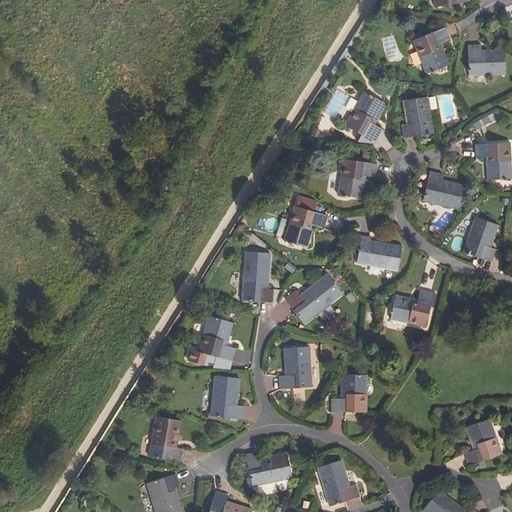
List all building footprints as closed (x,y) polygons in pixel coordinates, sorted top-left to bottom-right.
[(443,27),(411,40),(426,73),(449,63),(440,42),(449,38),(443,27)] [(483,43),(469,43),(470,76),(506,75),(506,50),(483,50),(483,43)] [(363,94),(346,125),(376,142),(383,131),(374,126),(385,106),(363,94)] [(401,126),(403,138),(433,133),(426,97),(402,101),(406,124),(401,126)] [(488,117),(472,123),(474,129),(490,123),(488,117)] [(509,144),(474,145),(475,158),(485,158),(486,180),(511,179),(509,144)] [(376,165),(342,160),(337,195),(361,199),(365,176),(375,178),(376,165)] [(429,172),(422,201),(458,210),(464,185),(439,179),(440,174),(429,172)] [(327,217),(294,207),(284,241),(307,248),(314,226),(323,229),(327,217)] [(498,225),(476,217),(463,253),(492,262),(496,250),(490,248),(498,225)] [(369,237),(357,234),(354,249),(358,249),(356,263),(397,270),(401,246),(369,240),(369,237)] [(270,255),(245,253),(242,301),(272,304),(273,290),(267,290),(268,288),(263,287),(263,280),(268,280),(270,255)] [(295,293),(285,301),(303,324),(342,295),(327,275),(307,290),(310,294),(304,299),(301,295),(298,297),(295,293)] [(418,300),(396,295),(390,319),(425,327),(433,293),(420,290),(418,300)] [(232,324),(209,317),(199,352),(191,350),(188,361),(206,366),(207,363),(211,364),(213,357),(231,362),(234,349),(222,346),(223,341),(227,342),(232,324)] [(311,389),(309,348),(285,350),(285,371),(289,371),(290,377),(280,378),(281,390),(311,389)] [(235,349),(232,361),(247,364),(250,353),(235,349)] [(334,413),(366,413),(366,377),(343,376),(342,394),(346,394),(346,401),(334,401),(334,413)] [(215,377),(211,417),(241,421),(243,408),(233,406),(233,401),(237,401),(239,380),(215,377)] [(157,418),(150,457),(180,463),(182,450),(173,448),(174,443),(176,443),(180,422),(157,418)] [(501,455),(489,420),(466,429),(472,446),(476,445),(478,450),(466,454),(470,466),(501,455)] [(258,454),(246,456),(252,486),(291,478),(286,455),(266,459),(267,462),(260,463),(258,454)] [(340,461),(318,468),(330,507),(359,498),(355,485),(346,487),(344,483),(347,482),(340,461)] [(147,484),(155,511),(181,511),(178,499),(173,501),(171,493),(175,492),(174,489),(179,487),(175,476),(147,484)] [(459,508),(438,492),(423,511),(473,511),(471,510),(469,511),(458,511),(456,511),(459,508)] [(216,493),(209,511),(251,511),(252,510),(232,505),(231,507),(225,506),(227,497),(216,493)]
